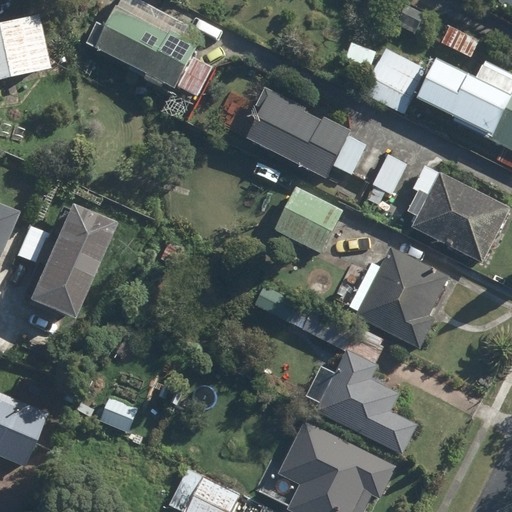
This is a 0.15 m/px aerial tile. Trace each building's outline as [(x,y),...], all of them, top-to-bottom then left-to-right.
[(421,18),(395,0),(394,0),(380,21),(406,39),(421,18)] [(132,9),(110,50),(185,90),(199,66),(209,46),(182,32),(181,35),(132,9)] [(46,15),(0,25),(0,81),(59,68),(46,15)] [(451,30),(440,49),(469,64),(479,45),(451,30)] [(432,70),(391,50),(369,95),(410,115),(432,70)] [(451,58),(431,99),(466,116),(462,123),(511,147),(511,68),(495,60),(487,76),(451,58)] [(273,110),(258,138),(336,180),(342,167),(358,175),(374,145),(357,136),(360,131),(333,117),(331,121),(314,112),(315,109),(276,88),(266,106),(273,110)] [(405,166),(386,156),(370,188),(389,198),(405,166)] [(511,226),(511,204),(449,172),(420,227),(492,264),(511,226)] [(295,189),(271,238),(317,260),(341,211),(295,189)] [(0,256),(7,259),(25,211),(0,201),(0,256)] [(124,223),(79,204),(62,244),(52,239),(54,235),(34,226),(21,256),(40,264),(41,261),(52,266),(38,300),(83,319),(124,223)] [(459,277),(400,247),(363,318),(429,350),(445,319),(439,316),(459,277)] [(389,366),(356,350),(324,413),(411,456),(427,424),(400,411),(408,393),(381,380),(389,366)] [(53,413),(0,390),(0,455),(29,468),(53,413)] [(405,467),(315,420),(287,473),(308,484),(295,510),(299,511),(371,511),(380,495),(388,499),(405,467)] [(232,511),(239,498),(186,471),(166,511),(168,511),(232,511)]
